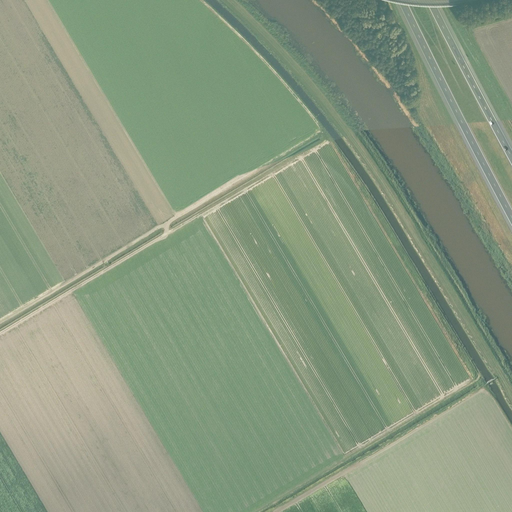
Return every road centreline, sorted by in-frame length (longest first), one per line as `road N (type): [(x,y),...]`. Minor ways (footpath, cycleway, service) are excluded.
road 1 (motorway): [(401,0),(511,218)]
road 2 (motorway): [(511,157),(429,0)]
